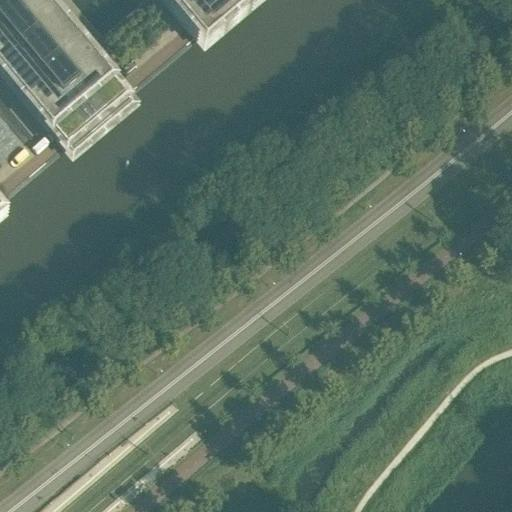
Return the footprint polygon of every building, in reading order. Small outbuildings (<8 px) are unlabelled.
[(0,0),(0,71),(52,132),(111,83),(41,0),(0,0)] [(165,0),(183,22),(208,0),(165,0)] [(251,0),(208,0),(183,22),(201,42),(251,0)] [(131,106),(111,83),(52,132),(71,156),(131,106)] [(71,487),(41,511),(55,511),(74,496),(74,493),(73,490),(72,487),(71,487)]
